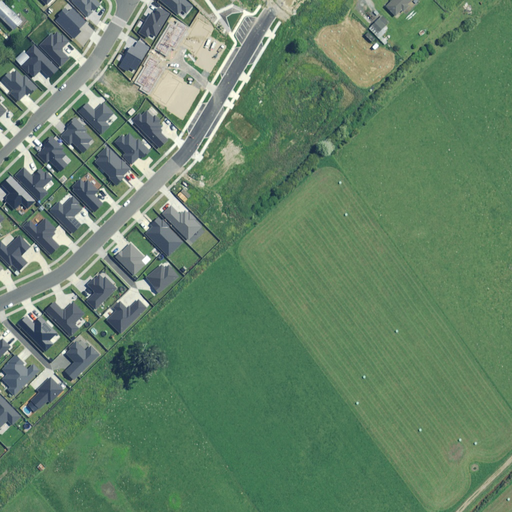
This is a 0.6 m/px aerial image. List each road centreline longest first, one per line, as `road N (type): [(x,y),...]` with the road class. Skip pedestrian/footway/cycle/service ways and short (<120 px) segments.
road 1 (residential): [(0,304),(65,271),(189,149),(262,25)]
road 2 (residential): [(0,157),(87,69),(130,2)]
